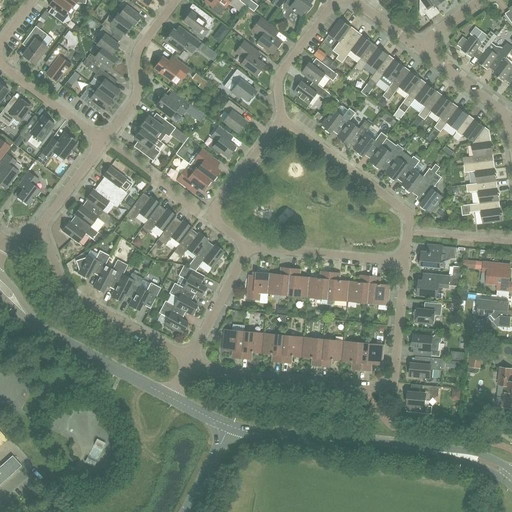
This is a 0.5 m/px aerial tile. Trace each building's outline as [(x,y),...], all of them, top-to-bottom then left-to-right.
[(67,11),(70,6),(62,0),(50,0),(50,3),(49,5),(52,7),(48,12),(63,23),(71,20),(67,11)] [(140,16),(131,9),(134,4),(131,2),(128,0),(122,0),(118,6),(123,9),(119,15),(131,25),(133,26),(140,16)] [(204,0),(204,1),(212,6),(210,9),(215,13),(221,5),(225,8),(230,0),(204,0)] [(267,0),(279,8),(284,0),(267,0)] [(310,4),(312,0),(286,0),(284,3),(301,16),(306,9),(308,10),(312,5),(310,4)] [(419,0),(420,13),(422,16),(428,12),(429,9),(434,5),(435,7),(444,0),(419,0)] [(203,26),(210,17),(199,8),(194,14),(188,9),(184,15),(186,17),(183,21),(193,28),(192,29),(192,32),(200,38),(203,38),(207,31),(207,29),(203,26)] [(45,20),(49,13),(45,10),(40,16),(45,20)] [(131,25),(119,15),(117,14),(114,18),(109,15),(101,25),(103,26),(111,32),(115,27),(124,34),(131,25)] [(257,41),(258,42),(257,44),(262,48),(264,46),(273,53),(281,42),(269,33),(273,28),(260,18),(253,28),(258,31),(257,33),(261,36),(257,41)] [(339,55),(357,31),(356,31),(355,33),(350,29),(351,27),(340,19),(329,34),(339,42),(333,51),(339,55)] [(229,29),(223,25),(216,35),(222,39),(229,29)] [(34,41),(23,55),(34,64),(47,47),(53,39),(47,35),(36,26),(28,36),(34,41)] [(119,45),(109,38),(113,33),(111,32),(103,26),(96,36),(101,39),(97,44),(102,48),(102,47),(112,55),(112,54),(119,45)] [(192,52),(200,41),(187,32),(183,37),(173,29),(165,40),(180,51),(184,46),(192,52)] [(68,40),(73,34),(69,31),(64,37),(68,40)] [(361,58),(371,45),(371,46),(373,43),(362,35),(361,38),(355,34),(357,31),(339,55),(336,58),(342,63),(351,51),(361,58)] [(483,54),(491,43),(497,36),(491,31),(481,43),(472,36),(468,41),(462,37),(457,45),(462,49),(461,50),(471,57),(478,49),(483,53),(483,54)] [(255,76),(264,65),(256,59),(260,53),(243,41),(235,52),(244,59),(240,64),(255,76)] [(218,54),(202,43),(198,49),(213,61),(218,54)] [(499,66),(504,60),(511,49),(511,47),(507,43),(502,48),(496,47),(491,43),(483,54),(483,53),(477,62),(487,70),(494,61),(499,65),(499,66)] [(65,74),(71,65),(63,59),(68,52),(59,45),(49,58),(54,62),(46,73),(56,81),(63,72),(65,74)] [(377,70),(387,57),(387,58),(389,56),(378,47),(377,50),(371,46),(371,45),(361,58),(354,67),(361,72),(367,63),(377,70)] [(109,68),(116,58),(112,54),(112,55),(102,47),(102,48),(95,57),(90,53),(86,58),(91,62),(96,65),(99,61),(109,68)] [(181,79),(189,69),(180,62),(177,67),(162,56),(153,68),(170,81),(175,74),(181,79)] [(390,87),(403,69),(403,70),(405,68),(394,59),(392,62),(387,58),(387,57),(377,70),(367,84),(373,88),(380,79),(390,87)] [(86,58),(82,63),(87,67),(91,62),(86,58)] [(333,63),(326,58),(322,63),(329,68),(333,63)] [(511,65),(504,60),(499,66),(499,65),(493,74),(503,82),(510,73),(511,75),(511,65)] [(318,85),(325,75),(333,81),(338,75),(329,68),(322,63),(322,62),(317,68),(310,62),(302,73),(316,84),(316,83),(318,85)] [(112,100),(120,90),(105,79),(108,75),(100,68),(93,77),(101,83),(97,89),(112,100)] [(252,98),(257,91),(250,86),(254,81),(237,69),(229,78),(236,84),(231,92),(239,98),(240,96),(247,101),(250,97),(252,98)] [(409,94),(419,82),(421,80),(410,72),(408,74),(403,70),(403,69),(390,87),(383,96),(389,101),(399,87),(409,94)] [(0,101),(9,90),(5,87),(6,85),(0,80),(0,101)] [(310,104),(317,94),(325,100),(330,94),(318,85),(316,83),(316,84),(312,89),(302,81),(294,92),(310,104)] [(425,106),(435,94),(437,92),(426,83),(424,86),(419,82),(409,94),(402,103),(409,108),(415,99),(425,106)] [(105,110),(112,100),(97,89),(96,90),(88,84),(86,87),(86,90),(79,98),(91,106),(94,102),(105,110)] [(182,115),(189,105),(179,98),(175,103),(164,94),(156,106),(171,117),(176,110),(182,115)] [(441,118),(451,105),(451,106),(453,104),(442,95),(440,98),(435,94),(425,106),(418,115),(425,120),(431,111),(441,118)] [(20,122),(31,107),(20,99),(13,108),(8,104),(0,114),(0,119),(8,126),(15,118),(20,122)] [(238,132),(246,122),(237,114),(241,109),(229,100),(222,109),(228,114),(223,121),(238,132)] [(457,130),(467,118),(469,116),(458,108),(456,110),(451,106),(451,105),(441,118),(434,127),(441,132),(447,123),(457,130)] [(350,121),(356,113),(349,108),(348,110),(343,106),(341,106),(338,107),(336,111),(333,109),(321,125),(332,133),(339,123),(345,127),(349,121),(350,121)] [(323,116),(318,112),(314,117),(319,121),(323,116)] [(42,142),(55,124),(50,121),(50,119),(46,116),(44,117),(43,115),(35,126),(29,122),(19,135),(23,138),(27,141),(32,134),(42,142)] [(418,126),(423,119),(419,116),(419,115),(414,122),(418,126)] [(169,137),(175,127),(163,118),(158,123),(148,116),(140,126),(142,128),(142,127),(157,139),(157,138),(160,140),(165,134),(169,137)] [(491,142),(489,132),(488,132),(484,129),(485,128),(474,120),(472,122),(467,118),(457,130),(456,132),(462,137),(463,135),(473,142),(474,144),(491,142)] [(361,139),(365,133),(366,133),(372,125),(365,120),(360,128),(350,121),(349,121),(345,127),(337,137),(348,145),(355,135),(361,139)] [(214,139),(209,146),(220,155),(221,153),(229,158),(237,147),(225,139),(229,133),(219,125),(211,136),(214,139)] [(153,144),(157,139),(142,127),(142,128),(134,138),(144,146),(140,151),(153,161),(160,152),(155,148),(156,146),(153,144)] [(74,148),(78,143),(71,138),(72,137),(65,132),(58,141),(53,137),(42,152),(50,159),(54,153),(63,159),(72,147),(74,148)] [(377,151),(386,138),(387,138),(388,137),(381,132),(375,140),(366,133),(365,133),(361,139),(353,149),(364,157),(371,147),(377,151)] [(432,144),(436,138),(430,134),(426,140),(432,144)] [(19,135),(14,143),(18,146),(23,138),(19,135)] [(393,163),(402,151),(404,149),(397,144),(396,146),(387,138),(386,138),(377,151),(369,161),(380,169),(387,159),(393,163)] [(0,160),(11,146),(1,139),(0,140),(0,160)] [(491,161),(490,155),(492,155),(491,142),(474,144),(472,144),(474,156),(463,158),(464,165),(493,161),(491,161)] [(219,170),(209,163),(213,158),(202,149),(198,154),(196,153),(193,156),(192,156),(190,159),(191,160),(188,163),(190,165),(210,180),(211,181),(219,170)] [(409,175),(414,169),(420,161),(419,160),(421,158),(416,154),(414,157),(413,156),(412,158),(402,151),(393,163),(385,173),(396,181),(403,171),(409,175)] [(0,183),(6,188),(18,171),(12,167),(16,161),(7,154),(0,164),(5,168),(0,173),(0,183)] [(43,165),(47,160),(40,155),(36,160),(43,165)] [(496,181),(494,168),(492,169),(491,162),(493,162),(493,161),(464,165),(465,173),(476,171),(477,183),(477,184),(493,182),(496,181)] [(210,180),(190,165),(188,163),(180,173),(181,174),(177,180),(188,188),(192,182),(203,190),(210,180)] [(119,187),(126,178),(110,166),(103,176),(107,179),(102,185),(122,200),(127,193),(119,187)] [(425,187),(436,173),(429,168),(423,176),(414,169),(409,175),(401,185),(412,193),(419,183),(425,187)] [(29,205),(40,190),(35,186),(39,180),(29,172),(21,182),(26,186),(18,197),(29,205)] [(442,177),(436,173),(425,187),(420,193),(426,197),(420,205),(421,206),(421,207),(425,210),(426,209),(431,213),(432,211),(434,213),(439,207),(436,205),(443,197),(433,189),(442,177)] [(141,180),(138,187),(143,189),(146,183),(141,180)] [(499,201),(497,188),(494,188),(493,182),(477,184),(477,183),(466,185),(467,193),(478,191),(480,203),(496,201),(496,202),(499,201)] [(122,200),(102,185),(97,192),(93,189),(86,199),(89,201),(90,201),(102,210),(109,201),(117,207),(122,200)] [(148,220),(157,207),(158,207),(160,204),(151,196),(148,200),(141,195),(135,203),(132,208),(131,208),(129,211),(126,215),(133,221),(139,213),(148,219),(148,220)] [(110,216),(102,210),(90,201),(89,201),(85,208),(81,205),(74,215),(77,217),(78,217),(97,232),(104,223),(105,223),(107,220),(113,224),(115,220),(110,217),(110,216)] [(478,224),(501,221),(500,208),(497,208),(496,202),(496,201),(480,203),(461,206),(462,216),(470,215),(470,212),(476,212),(478,224)] [(164,232),(173,219),(174,219),(176,216),(167,208),(164,212),(158,207),(157,207),(148,220),(148,219),(142,227),(149,233),(155,225),(164,231),(164,232)] [(78,243),(85,233),(93,239),(97,242),(105,237),(97,232),(78,217),(77,217),(73,224),(69,221),(62,231),(78,243)] [(180,244),(189,231),(190,231),(192,228),(183,220),(180,224),(174,219),(173,219),(164,232),(164,231),(158,239),(165,245),(171,237),(180,243),(180,244)] [(196,256),(205,243),(205,244),(208,240),(199,233),(196,236),(190,231),(189,231),(180,244),(180,243),(174,251),(181,257),(187,249),(196,255),(196,256)] [(212,268),(224,252),(214,245),(212,248),(205,244),(205,243),(196,256),(196,255),(190,263),(187,267),(195,271),(197,269),(203,261),(212,268)] [(420,266),(426,266),(428,269),(434,267),(440,268),(441,263),(445,261),(446,258),(455,258),(456,248),(428,245),(427,252),(422,252),(422,253),(418,257),(421,261),(420,266)] [(103,269),(104,266),(110,256),(100,250),(95,259),(87,255),(86,258),(76,261),(79,271),(78,273),(82,275),(83,278),(85,277),(88,278),(91,272),(99,276),(103,269)] [(136,267),(142,255),(135,252),(130,265),(136,267)] [(122,274),(123,275),(128,265),(117,260),(112,270),(104,266),(103,269),(99,276),(93,286),(98,289),(99,291),(101,291),(103,292),(107,286),(114,290),(122,274)] [(484,263),(483,272),(487,273),(486,283),(498,284),(497,289),(511,291),(511,283),(509,283),(510,265),(484,263)] [(195,271),(187,267),(184,265),(178,276),(187,280),(183,287),(183,288),(195,294),(201,297),(206,287),(200,284),(204,276),(195,271)] [(288,295),(291,269),(284,268),(283,275),(270,274),(268,293),(288,295)] [(308,297),(310,277),(297,276),(298,269),(291,269),(288,295),(308,297)] [(268,293),(270,274),(256,272),(256,279),(249,279),(247,298),(260,300),(261,293),(268,293)] [(328,299),(331,272),(324,272),(323,279),(310,277),(308,297),(322,299),(321,304),(327,304),(327,299),(328,299)] [(348,301),(350,281),(337,280),(337,273),(331,272),(328,299),(327,299),(327,304),(332,305),(334,303),(334,300),(348,301)] [(132,299),(138,287),(142,280),(143,279),(132,273),(129,278),(123,275),(122,274),(114,290),(111,296),(115,298),(116,300),(119,300),(121,301),(124,295),(132,299)] [(461,286),(461,278),(423,275),(423,281),(419,281),(418,287),(417,287),(416,288),(415,291),(416,292),(417,292),(418,293),(418,295),(437,297),(438,292),(440,291),(442,290),(443,289),(443,287),(448,287),(449,285),(461,286)] [(368,303),(370,276),(363,276),(363,283),(350,281),(348,301),(368,303)] [(388,305),(390,285),(377,284),(377,277),(370,276),(368,303),(388,305)] [(142,304),(150,308),(161,288),(150,282),(150,284),(142,280),(138,287),(132,299),(129,305),(133,307),(134,310),(137,309),(139,310),(142,304)] [(191,302),(195,294),(183,288),(183,287),(174,283),(169,293),(178,298),(174,305),(185,311),(185,312),(191,315),(197,305),(191,302)] [(466,301),(467,294),(460,293),(459,300),(466,301)] [(508,310),(509,303),(478,300),(476,318),(485,319),(484,329),(491,330),(498,324),(500,326),(510,327),(511,317),(510,316),(510,311),(508,310)] [(185,311),(174,305),(165,301),(159,313),(168,317),(164,323),(182,333),(187,322),(181,319),(185,312),(185,311)] [(441,316),(442,304),(425,302),(424,309),(416,309),(416,310),(415,311),(414,316),(415,317),(415,322),(434,324),(434,315),(441,316)] [(242,358),(244,331),(224,329),(222,349),(236,351),(235,357),(242,358)] [(262,353),(264,333),(244,331),(242,358),(249,359),(249,352),(262,353)] [(282,362),(284,335),(264,333),(262,353),(275,354),(275,361),(282,362)] [(432,336),(432,337),(414,335),(413,336),(412,337),(411,338),(411,340),(412,341),(413,342),(412,348),(414,348),(414,354),(439,356),(440,350),(438,350),(439,344),(441,341),(442,338),(439,335),(436,334),(433,336),(432,336)] [(302,357),(304,337),(284,335),(282,362),(289,363),(289,356),(302,357)] [(321,366),(324,339),(304,337),(302,357),(315,358),(315,365),(321,366)] [(342,361),(344,341),(324,339),(321,366),(328,367),(329,360),(342,361)] [(361,370),(364,343),(344,341),(342,361),(355,362),(354,369),(361,370)] [(382,365),(384,345),(364,343),(361,370),(368,371),(369,364),(382,365)] [(469,349),(468,367),(481,368),(481,356),(479,356),(479,350),(469,349)] [(432,378),(433,370),(444,371),(445,361),(445,359),(423,357),(423,364),(411,363),(410,376),(424,377),(423,379),(425,381),(430,382),(433,379),(432,378)] [(511,381),(510,382),(511,369),(500,368),(498,385),(505,386),(503,396),(499,396),(497,397),(497,403),(498,404),(502,405),(502,406),(511,407),(511,381)] [(425,406),(425,400),(427,400),(433,396),(438,396),(439,387),(422,385),(421,393),(408,392),(407,404),(408,404),(407,409),(410,412),(431,414),(431,410),(428,409),(429,406),(425,406)] [(460,401),(460,390),(453,390),(452,398),(455,401),(460,401)] [(95,465),(107,446),(98,441),(87,460),(95,465)] [(0,483),(21,465),(12,456),(0,466),(0,483)]
